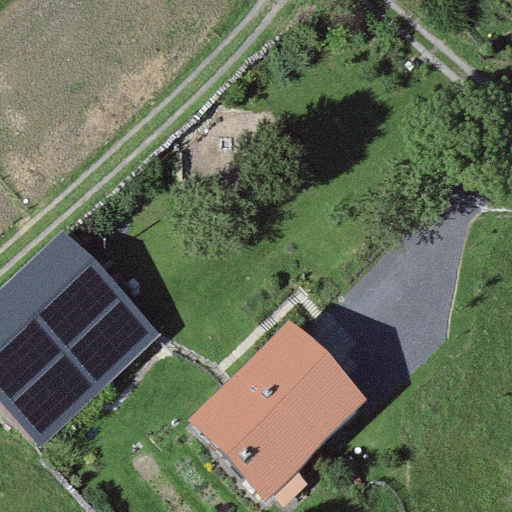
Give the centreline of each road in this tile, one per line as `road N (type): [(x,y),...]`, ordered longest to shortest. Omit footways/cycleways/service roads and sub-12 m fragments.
road 1 (track): [(275,0),(248,35),(0,264)]
road 2 (track): [(339,324),(511,158)]
road 3 (track): [(371,0),(511,124)]
